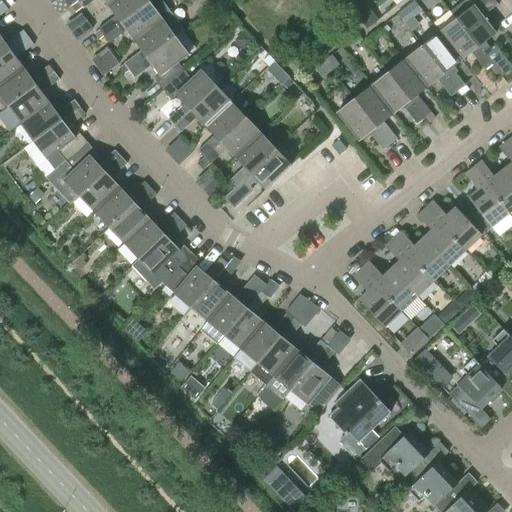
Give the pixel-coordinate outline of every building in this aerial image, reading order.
[(75,0),(67,0),(65,1),(71,8),(78,3),(75,0)] [(97,0),(103,0),(109,7),(118,0),(81,0),(81,1),(78,3),(82,8),(83,10),(97,0)] [(153,0),(118,0),(109,7),(116,17),(98,30),(99,32),(103,37),(153,0)] [(134,42),(146,33),(172,14),(161,0),(153,0),(103,37),(109,45),(127,32),(134,42)] [(438,0),(421,0),(429,9),(440,1),(438,0)] [(457,20),(492,65),(501,77),(511,69),(511,67),(495,46),(490,49),(485,43),(496,34),(492,29),(482,17),(487,13),(496,6),(491,0),(467,0),(451,13),(457,21),(457,20)] [(422,11),(414,2),(398,14),(405,24),(422,11)] [(78,3),(71,8),(75,13),(82,8),(78,3)] [(0,17),(9,11),(3,4),(0,6),(0,17)] [(363,5),(353,12),(367,29),(377,22),(363,5)] [(75,37),(93,29),(85,13),(68,21),(75,37)] [(487,13),(482,17),(492,29),(497,25),(487,13)] [(125,66),(129,72),(183,33),(184,32),(172,14),(146,33),(134,42),(142,52),(124,65),(125,66)] [(457,20),(457,21),(440,34),(461,62),(471,54),(485,71),(492,66),(492,65),(457,20)] [(382,29),(385,33),(391,28),(388,24),(382,29)] [(0,59),(29,39),(23,31),(6,44),(0,36),(0,59)] [(243,31),(234,39),(243,49),(252,40),(243,31)] [(99,32),(95,35),(99,41),(103,37),(99,32)] [(164,91),(182,76),(185,73),(178,65),(189,57),(187,55),(195,49),(183,33),(129,72),(134,79),(135,80),(153,67),(160,77),(155,81),(164,91)] [(423,47),(458,92),(465,87),(452,69),(461,62),(440,34),(423,47)] [(0,86),(24,69),(16,59),(34,46),(29,39),(0,59),(0,86)] [(109,46),(92,58),(104,75),(121,63),(109,46)] [(405,61),(427,89),(437,81),(451,98),(458,92),(423,47),(405,61)] [(268,56),(261,63),(264,66),(267,69),(274,62),(268,56)] [(332,56),(325,62),(331,70),(332,71),(339,65),(332,56)] [(389,74),(424,119),(425,118),(431,114),(417,96),(427,89),(405,61),(389,74)] [(331,70),(325,62),(316,69),(322,77),(331,70)] [(279,71),(281,70),(274,63),(266,70),(273,77),(279,71)] [(0,96),(8,107),(12,104),(54,73),(49,66),(31,79),(24,69),(0,86),(0,96)] [(125,66),(119,71),(123,77),(124,76),(129,72),(125,66)] [(264,66),(257,72),(260,75),(267,69),(264,66)] [(185,73),(182,76),(164,91),(171,100),(176,96),(185,105),(168,120),(174,127),(216,87),(201,71),(191,80),(185,73)] [(129,72),(124,76),(129,83),(134,79),(129,72)] [(8,107),(21,125),(50,104),(42,93),(60,81),(54,73),(12,104),(8,107)] [(372,87),(393,115),(404,107),(417,124),(424,119),(389,74),(372,87)] [(290,80),(283,87),(286,90),(293,83),(290,80)] [(197,118),(206,127),(231,104),(216,87),(174,127),(180,133),(197,118)] [(355,100),(390,146),(397,140),(384,123),(393,115),(372,87),(355,100)] [(465,87),(458,92),(462,97),(469,91),(465,87)] [(390,146),(355,100),(337,114),(359,142),(369,134),(383,151),(390,146)] [(21,125),(33,142),(80,109),(74,101),(57,113),(50,104),(21,125)] [(204,158),(246,119),(231,104),(206,127),(214,136),(198,151),(204,158)] [(85,116),(80,109),(33,142),(24,149),(46,179),(87,144),(80,135),(75,139),(68,128),(85,116)] [(431,114),(425,118),(430,124),(435,119),(431,114)] [(246,119),(204,158),(211,165),(227,150),(235,159),(261,135),(246,119)] [(262,164),(275,151),(261,135),(235,159),(244,168),(227,183),(233,189),(234,190),(262,164)] [(167,149),(180,163),(194,150),(182,136),(167,149)] [(511,163),(504,171),(511,181),(511,145),(509,141),(500,148),(511,163)] [(79,197),(119,160),(121,157),(115,151),(99,166),(91,157),(95,153),(87,144),(46,179),(71,205),(79,197)] [(291,167),(275,151),(262,164),(234,190),(233,189),(223,199),(233,209),(250,193),(247,190),(256,181),(265,191),(291,167)] [(79,197),(94,212),(120,188),(112,179),(128,164),(121,157),(119,160),(79,197)] [(204,158),(197,165),(203,171),(211,165),(204,158)] [(474,168),(510,214),(511,212),(511,181),(504,171),(494,178),(482,162),(474,168)] [(464,217),(482,236),(510,214),(474,168),(465,175),(478,191),(467,199),(475,209),(464,217)] [(109,228),(112,226),(151,189),(145,182),(129,197),(120,188),(94,212),(109,228)] [(34,186),(32,183),(23,188),(26,192),(34,186)] [(29,198),(35,204),(44,196),(38,189),(29,198)] [(142,226),(150,219),(142,210),(157,195),(151,189),(112,226),(109,228),(124,244),(142,226)] [(425,209),(466,252),(482,236),(464,217),(455,208),(446,217),(433,202),(425,209)] [(423,239),(449,267),(466,252),(425,209),(417,217),(431,231),(423,239)] [(139,260),(160,239),(181,220),(174,213),(159,228),(150,219),(142,226),(124,244),(139,260)] [(173,276),(174,274),(192,255),(184,246),(180,250),(171,241),(187,226),(181,220),(160,239),(139,260),(155,276),(164,267),(173,276)] [(396,228),(388,234),(394,240),(401,233),(396,228)] [(394,240),(434,282),(449,267),(423,239),(415,247),(401,233),(394,240)] [(388,234),(380,241),(386,248),(394,240),(388,234)] [(391,270),(418,298),(434,282),(394,240),(386,248),(385,248),(399,262),(391,270)] [(74,252),(67,259),(72,264),(73,263),(79,257),(74,252)] [(206,275),(196,267),(201,263),(192,255),(174,274),(173,276),(163,286),(191,309),(227,264),(220,258),(206,275)] [(73,263),(80,270),(86,264),(79,257),(73,263)] [(235,270),(241,263),(233,257),(227,264),(235,270)] [(363,257),(355,264),(361,271),(369,263),(363,257)] [(361,271),(402,313),(418,298),(391,270),(383,277),(369,263),(361,271)] [(207,322),(213,316),(230,295),(220,287),(235,270),(227,264),(191,309),(207,322)] [(402,313),(361,271),(354,278),(367,292),(359,301),(385,328),(402,313)] [(207,322),(224,336),(261,292),(266,286),(254,275),(234,299),(230,295),(213,316),(207,322)] [(472,289),(477,294),(485,287),(480,281),(472,289)] [(266,286),(261,292),(267,297),(275,288),(269,283),(266,286)] [(224,336),(240,350),(263,323),(253,314),(267,297),(261,292),(224,336)] [(455,305),(460,310),(468,303),(462,297),(455,305)] [(294,305),(287,314),(293,319),(296,315),(300,310),(294,305)] [(471,323),(479,315),(472,307),(463,315),(471,323)] [(437,318),(444,326),(452,318),(445,311),(437,318)] [(257,363),(270,347),(293,319),(287,314),(273,331),(263,323),(240,350),(257,363)] [(296,315),(293,319),(301,325),(304,321),(296,315)] [(257,363),(274,377),(296,350),(287,342),(301,325),(293,319),(270,347),(257,363)] [(332,330),(321,342),(328,347),(338,335),(332,330)] [(412,356),(428,340),(418,330),(402,346),(412,356)] [(511,380),(511,339),(510,337),(504,331),(492,342),(498,348),(479,366),(497,385),(506,376),(511,382),(511,380)] [(338,335),(328,347),(333,352),(344,339),(338,335)] [(284,400),(291,391),(328,347),(321,342),(321,341),(307,358),(296,350),(274,377),(267,386),(284,400)] [(319,415),(342,387),(320,370),(334,353),(333,352),(328,347),(291,391),(319,415)] [(424,352),(416,360),(425,371),(434,363),(424,352)] [(497,385),(479,366),(473,360),(462,370),(468,377),(448,395),(466,414),(475,405),(480,410),(502,390),(497,385)] [(191,376),(184,387),(199,398),(207,387),(191,376)] [(359,443),(372,431),(390,413),(359,381),(334,404),(338,409),(329,417),(347,436),(350,433),(359,443)] [(217,398),(211,405),(217,410),(221,404),(223,403),(217,398)] [(396,467),(413,485),(432,467),(424,459),(429,455),(409,433),(404,438),(395,428),(360,461),(371,473),(381,464),(389,473),(396,467)] [(372,431),(359,443),(366,450),(379,437),(372,431)] [(438,511),(446,511),(461,498),(453,489),(458,485),(437,463),(432,467),(413,485),(407,492),(418,504),(425,498),(438,511)] [(296,511),(308,501),(276,468),(266,478),(264,480),(294,511),(296,511)] [(483,511),(466,493),(461,498),(446,511),(483,511)]
